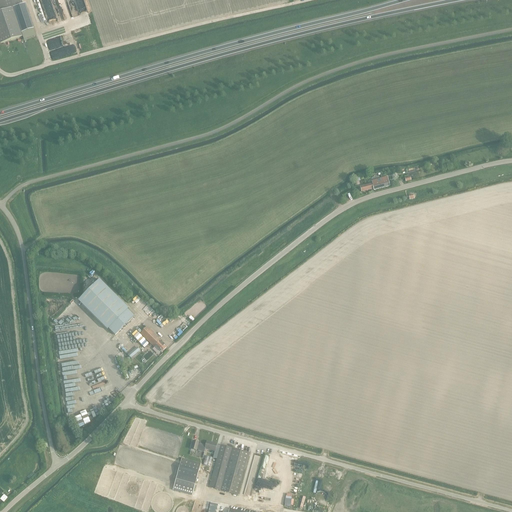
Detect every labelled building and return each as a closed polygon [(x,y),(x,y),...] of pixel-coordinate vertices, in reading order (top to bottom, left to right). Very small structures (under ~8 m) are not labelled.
[(23,37),(24,40),(36,36),(26,3),(23,4),(21,0),(0,0),(0,10),(0,12),(0,11),(0,42),(0,44),(23,37)] [(374,190),(390,186),(387,177),(371,181),(372,184),(360,187),(362,192),(374,189),(374,190)] [(129,309),(100,280),(79,301),(108,330),(109,329),(115,335),(134,316),(127,310),(129,309)] [(137,295),(129,304),(134,309),(138,305),(138,304),(142,299),(137,295)] [(181,323),(177,327),(183,332),(187,328),(181,323)] [(147,341),(154,348),(155,347),(161,353),(167,348),(160,341),(161,341),(147,327),(140,334),(147,341)] [(137,352),(134,348),(127,354),(130,358),(137,352)] [(193,441),(191,449),(196,451),(197,450),(198,450),(198,451),(204,453),(205,449),(215,451),(217,444),(207,441),(206,445),(200,443),(200,444),(198,444),(199,443),(193,441)] [(221,445),(209,488),(238,496),(250,453),(221,445)] [(193,492),(196,481),(201,464),(181,459),(174,487),(193,492)] [(2,479),(0,481),(0,487),(5,493),(11,487),(2,479)] [(291,480),(289,488),(296,490),(298,481),(291,480)]
